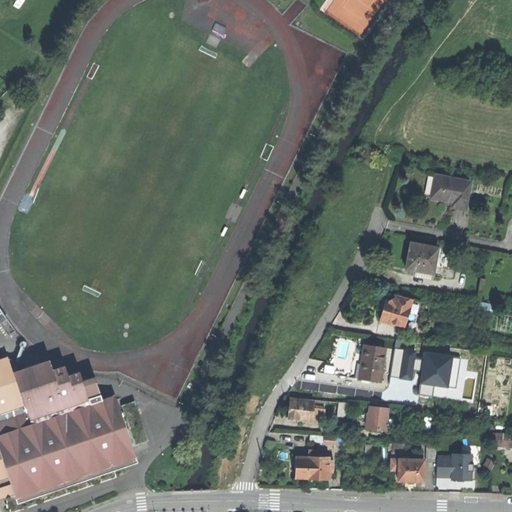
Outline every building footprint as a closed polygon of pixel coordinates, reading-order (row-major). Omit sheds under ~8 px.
[(471,182),(443,177),(441,189),(439,200),(452,202),(453,200),(461,201),(460,209),(466,210),(468,195),(471,182)] [(439,249),(412,243),(410,255),(407,269),(416,271),(415,276),(432,279),(439,249)] [(414,299),(396,294),(394,302),(386,300),(384,310),(381,320),(407,326),(414,299)] [(422,301),(414,299),(407,326),(412,328),(415,315),(418,316),(422,301)] [(386,348),(365,345),(363,361),(360,379),(380,382),(386,348)] [(115,395),(108,398),(105,391),(100,393),(94,377),(83,381),(79,371),(68,375),(64,365),(52,369),(49,360),(30,366),(9,358),(8,355),(7,355),(7,357),(0,358),(0,500),(6,498),(10,511),(16,511),(117,478),(115,471),(138,463),(115,395)] [(314,402),(291,399),(290,409),(289,420),(312,422),(314,409),(314,402)] [(338,417),(349,418),(350,404),(339,403),(338,417)] [(391,409),(370,407),(369,420),(368,430),(388,432),(391,409)] [(325,410),(314,409),(312,422),(324,423),(325,410)] [(511,445),(511,431),(494,432),(494,446),(511,445)] [(308,443),(322,444),(323,436),(308,435),(308,443)] [(429,462),(437,462),(438,449),(430,448),(429,462)] [(440,450),(438,472),(476,475),(478,453),(440,450)] [(393,472),(396,472),(396,460),(400,460),(406,460),(406,454),(393,454),(393,472)] [(319,480),(329,480),(329,471),(329,467),(329,460),(329,457),(328,457),(318,457),(309,457),(309,458),(309,478),(309,480),(319,480)] [(296,478),(309,478),(309,458),(297,458),(296,478)] [(400,472),(400,483),(413,483),(425,483),(426,460),(406,460),(400,460),(400,472)]
